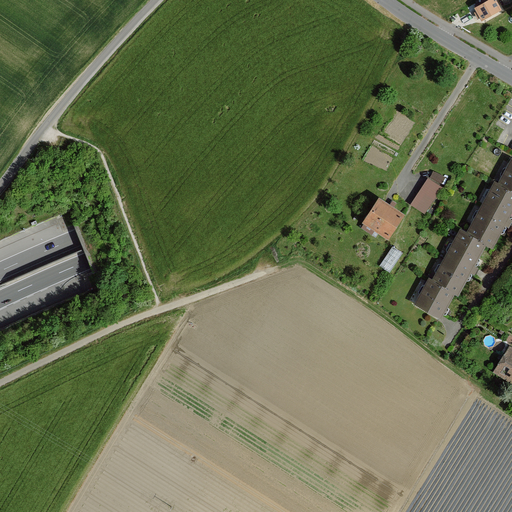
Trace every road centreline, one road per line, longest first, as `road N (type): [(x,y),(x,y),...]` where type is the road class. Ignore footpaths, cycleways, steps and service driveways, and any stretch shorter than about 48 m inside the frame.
road 1 (motorway): [(511,80),(0,270)]
road 2 (motorway): [(0,300),(274,192),(511,126)]
road 3 (track): [(0,382),(267,267)]
road 4 (unclassified): [(0,189),(157,0)]
road 5 (unclassified): [(385,0),(511,76)]
